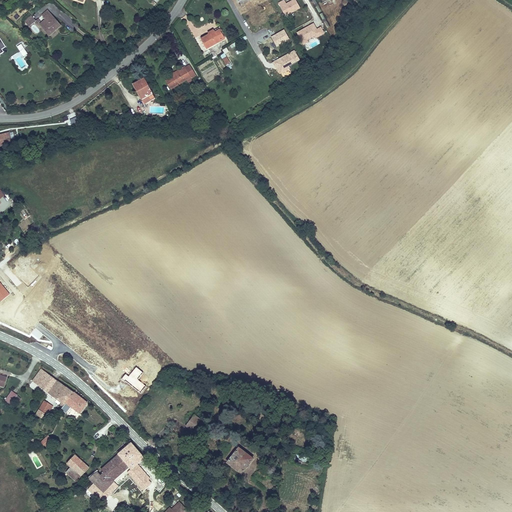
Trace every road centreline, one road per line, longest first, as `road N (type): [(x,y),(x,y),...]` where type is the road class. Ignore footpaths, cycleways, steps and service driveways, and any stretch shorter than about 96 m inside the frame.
road 1 (secondary): [(0,335),(75,379),(221,511)]
road 2 (tertiary): [(0,117),(45,113),(76,99),(136,52),(179,0)]
